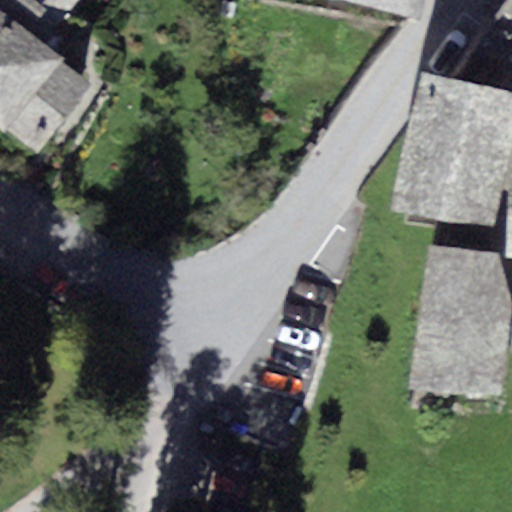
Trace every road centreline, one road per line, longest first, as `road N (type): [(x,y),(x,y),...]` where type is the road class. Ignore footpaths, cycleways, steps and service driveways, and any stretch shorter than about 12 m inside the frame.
road 1 (tertiary): [(454,0),(273,263),(216,304),(134,293),(0,205)]
road 2 (residential): [(511,284),(499,247),(511,154)]
